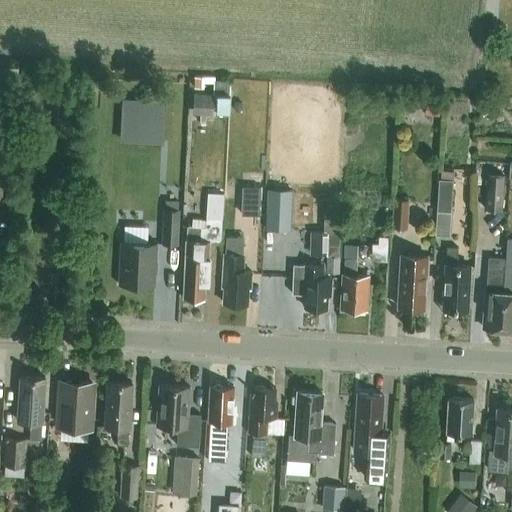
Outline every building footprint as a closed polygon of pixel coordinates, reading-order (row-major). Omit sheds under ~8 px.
[(0,86),(19,86),(19,63),(0,63),(0,86)] [(193,76),(193,88),(204,88),(204,76),(193,76)] [(227,114),(229,79),(213,78),(213,92),(194,91),(193,112),(227,114)] [(163,141),(165,99),(122,97),(120,139),(163,141)] [(234,101),(233,111),(242,111),(243,101),(234,101)] [(440,102),(426,101),(425,114),(439,115),(440,102)] [(440,212),(453,213),(456,172),(442,171),(440,212)] [(502,193),(503,175),(487,174),(485,209),(509,210),(510,193),(502,193)] [(243,186),(241,213),(260,214),(261,187),(243,186)] [(292,189),(268,188),(266,228),(290,229),(292,189)] [(207,191),(206,216),(223,217),(224,192),(207,191)] [(407,227),(409,198),(394,197),(392,226),(407,227)] [(327,254),(340,255),(342,205),(325,204),(324,232),(329,232),(327,254)] [(178,244),(179,209),(164,208),(163,243),(178,244)] [(121,240),(119,284),(155,285),(157,242),(147,242),(148,226),(125,225),(124,241),(121,240)] [(207,241),(208,227),(188,226),(188,239),(187,239),(184,298),(205,299),(206,284),(210,284),(211,257),(210,256),(210,244),(210,241),(207,241)] [(373,243),(372,260),(377,260),(387,260),(388,236),(379,235),(379,243),(373,243)] [(225,253),(223,286),(225,286),(224,302),(248,303),(249,288),(251,288),(252,271),(244,270),(245,254),(243,254),(244,237),(226,236),(225,253)] [(505,271),(501,329),(511,329),(511,238),(506,238),(504,257),(503,271),(505,271)] [(357,309),(356,311),(365,311),(367,275),(356,275),(358,245),(346,245),(342,308),(357,309)] [(443,308),(467,309),(470,264),(457,264),(458,247),(447,246),(443,308)] [(424,307),(427,255),(401,253),(398,306),(424,307)] [(340,256),(327,256),(326,272),(340,272),(340,256)] [(484,292),(483,305),(486,305),(484,327),(501,329),(505,271),(503,271),(504,257),(488,256),(486,292),(484,292)] [(293,276),(293,293),(306,294),(305,306),(327,307),(328,294),(331,294),(332,277),(324,277),(324,265),(304,264),(293,264),(293,276)] [(21,375),(18,420),(31,421),(30,438),(41,438),(45,376),(21,375)] [(90,426),(93,381),(62,379),(59,424),(90,426)] [(128,445),(132,382),(108,381),(105,426),(118,427),(117,444),(128,445)] [(199,446),(201,414),(189,413),(191,386),(160,384),(157,425),(178,427),(177,445),(199,446)] [(212,385),(207,462),(228,463),(230,422),(236,422),(237,405),(234,404),(235,386),(212,385)] [(277,416),(279,401),(276,401),(277,388),(254,386),(254,391),(251,391),(249,432),(253,432),(252,456),(265,456),(267,416),(277,416)] [(290,433),(288,458),(317,460),(318,452),(335,453),(337,423),(320,421),(322,392),(298,390),(298,395),(295,394),(293,396),(292,401),(295,403),(297,403),(295,433),(290,433)] [(359,393),(354,446),(369,447),(366,476),(387,478),(391,431),(381,430),(384,395),(359,393)] [(473,433),(475,399),(450,397),(448,431),(473,433)] [(487,469),(507,470),(511,470),(511,486),(511,489),(511,408),(498,407),(495,448),(488,448),(487,469)] [(24,466),(26,439),(6,438),(4,465),(24,466)] [(471,439),(470,462),(481,463),(483,440),(471,439)] [(440,442),(439,456),(451,457),(452,443),(440,442)] [(185,454),(182,492),(195,493),(198,455),(185,454)] [(126,464),(123,495),(128,496),(127,500),(135,500),(135,497),(140,497),(142,465),(126,464)] [(460,470),(459,486),(474,487),(475,471),(460,470)] [(345,508),(346,485),(325,484),(323,506),(345,508)] [(88,511),(89,489),(76,488),(75,510),(88,511)] [(460,492),(447,510),(449,511),(472,511),(478,505),(460,492)]
